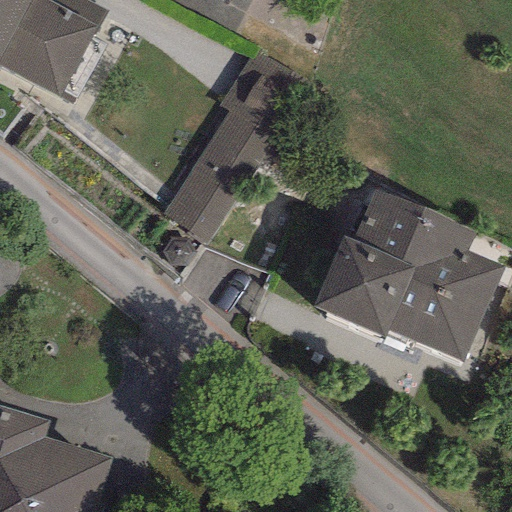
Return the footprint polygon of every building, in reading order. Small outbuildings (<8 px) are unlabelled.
[(28,0),(0,50),(0,66),(58,98),(105,13),(81,0),(28,0)] [(0,0),(0,50),(28,0),(0,0)] [(252,51),(218,107),(227,112),(254,130),(288,72),(252,51)] [(254,130),(227,112),(160,215),(203,243),(270,140),(254,130)] [(474,234),(371,190),(349,240),(341,236),(310,306),(383,337),(386,330),(461,362),(501,269),(465,253),(474,234)] [(47,421),(0,406),(0,511),(100,511),(104,500),(97,498),(109,458),(42,438),(47,421)]
